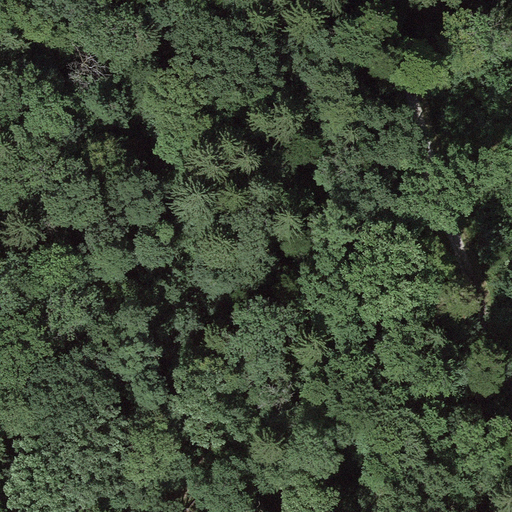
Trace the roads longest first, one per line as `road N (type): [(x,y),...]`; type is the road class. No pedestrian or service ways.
road 1 (track): [(175,511),(432,186)]
road 2 (track): [(432,186),(511,390)]
road 3 (track): [(432,186),(390,0)]
